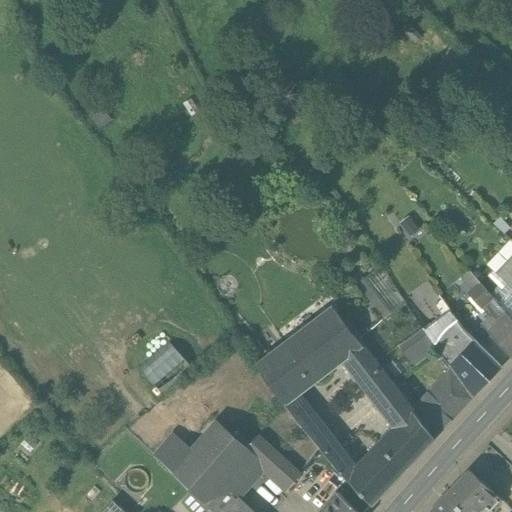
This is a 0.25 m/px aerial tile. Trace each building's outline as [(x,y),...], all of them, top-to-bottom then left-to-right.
[(339,0),(325,24),(342,34),(357,10),(341,0),(339,0)] [(401,30),(415,42),(422,35),(408,22),(401,30)] [(100,103),(87,112),(99,128),(111,119),(100,103)] [(399,221),(410,236),(420,228),(409,214),(399,221)] [(511,288),(500,277),(511,265),(511,240),(510,239),(486,263),(493,270),(489,274),(502,287),(491,297),(494,300),(500,307),(511,291),(511,288)] [(511,265),(500,277),(511,288),(511,265)] [(358,284),(385,318),(405,302),(379,268),(358,284)] [(473,294),(482,286),(469,272),(460,280),(473,294)] [(482,311),(494,300),(491,297),(482,286),(473,294),(470,296),(482,311)] [(511,291),(500,307),(511,320),(511,291)] [(491,335),(511,358),(511,356),(511,320),(500,307),(494,300),(482,311),(491,318),(483,327),(491,335)] [(334,310),(257,369),(276,395),(336,465),(349,451),(301,394),(346,359),(401,423),(415,416),(334,310)] [(472,398),(502,367),(501,366),(479,346),(463,330),(453,315),(449,315),(426,332),(428,335),(427,335),(472,398)] [(502,367),(511,358),(491,335),(479,346),(501,366),(502,367)] [(419,412),(437,436),(472,398),(456,375),(419,412)] [(336,465),(371,506),(437,436),(419,412),(415,416),(401,423),(361,465),(349,451),(336,465)] [(213,511),(355,511),(338,496),(323,511),(247,511),(241,505),(267,474),(285,490),(299,473),(258,437),(242,453),(211,422),(185,450),(171,436),(153,455),(192,492),(213,511)] [(469,471),(444,497),(460,511),(479,511),(484,507),(490,511),(501,499),(469,471)] [(213,511),(192,492),(181,503),(190,511),(213,511)] [(102,511),(132,511),(116,497),(102,511)] [(460,511),(444,497),(430,511),(460,511)]
